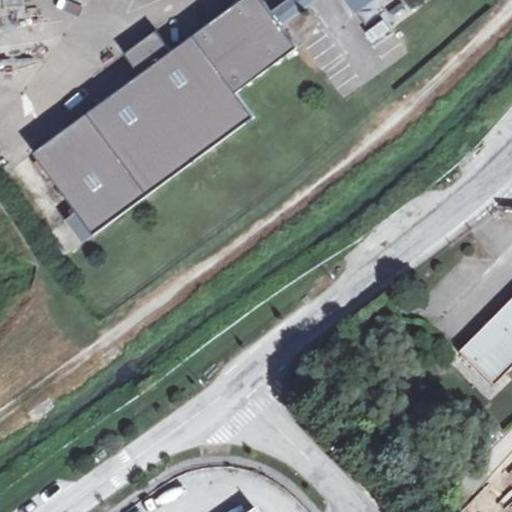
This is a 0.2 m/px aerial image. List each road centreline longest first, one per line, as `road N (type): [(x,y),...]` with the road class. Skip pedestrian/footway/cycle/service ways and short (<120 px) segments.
road 1 (track): [(511,8),(387,131),(0,415)]
road 2 (unclassified): [(511,159),(236,384)]
road 3 (unclassified): [(236,384),(59,511)]
road 4 (unclassified): [(353,511),(236,384)]
